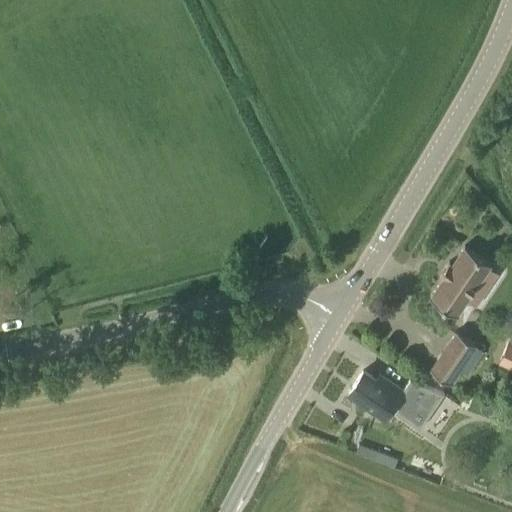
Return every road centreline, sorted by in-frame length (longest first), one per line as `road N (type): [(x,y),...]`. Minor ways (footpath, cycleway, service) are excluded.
road 1 (tertiary): [(0,353),(274,293),(315,302),(336,318)]
road 2 (tertiary): [(336,318),(449,154),(511,18)]
road 3 (tertiary): [(229,511),(336,318)]
